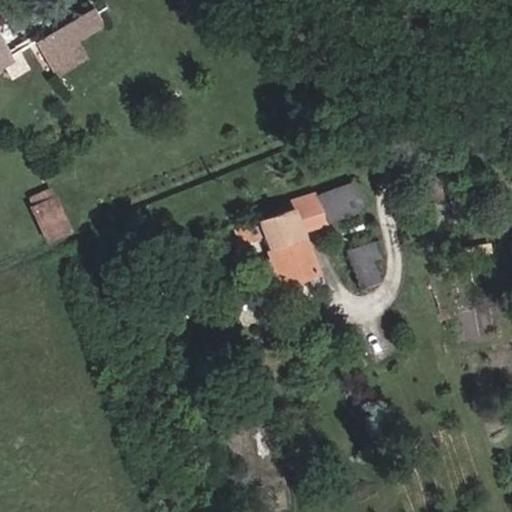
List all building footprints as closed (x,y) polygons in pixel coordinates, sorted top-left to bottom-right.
[(66,22),(71,31),(98,15),(93,6),(66,22)] [(34,40),(44,57),(76,39),(71,31),(66,22),(34,40)] [(428,198),(443,192),(435,169),(419,175),(428,198)] [(315,268),(298,227),(359,208),(351,183),(315,197),(313,192),(286,201),(288,207),(255,220),(279,281),(315,268)] [(38,231),(65,221),(56,196),(28,206),(38,231)] [(378,282),(371,261),(403,250),(398,232),(344,249),(357,288),(378,282)]
